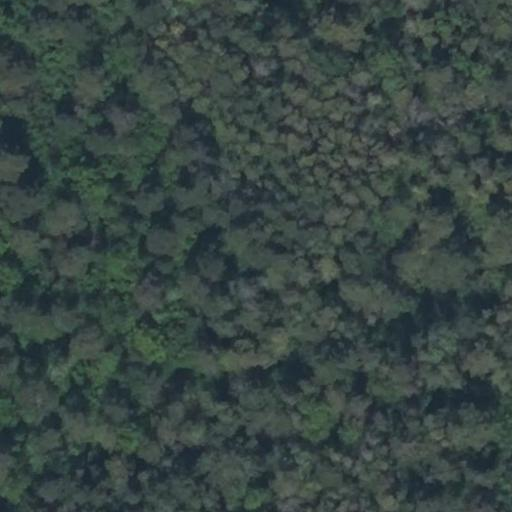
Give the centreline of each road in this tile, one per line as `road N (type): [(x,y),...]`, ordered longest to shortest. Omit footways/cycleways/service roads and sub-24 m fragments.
road 1 (track): [(141,461),(337,421),(511,397)]
road 2 (track): [(0,496),(87,457),(141,461)]
